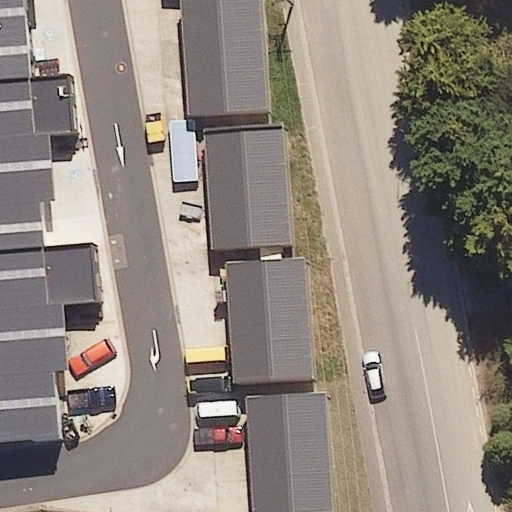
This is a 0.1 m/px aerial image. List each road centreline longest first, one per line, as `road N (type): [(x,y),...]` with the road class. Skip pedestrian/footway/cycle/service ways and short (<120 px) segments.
road 1 (residential): [(103,0),(156,412),(143,443),(116,462),(0,479)]
road 2 (residential): [(448,511),(352,0)]
